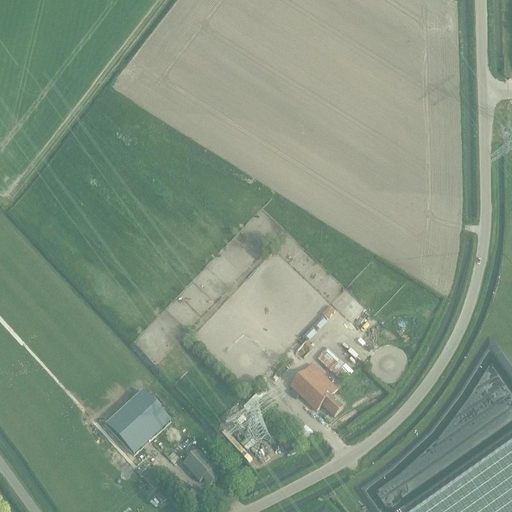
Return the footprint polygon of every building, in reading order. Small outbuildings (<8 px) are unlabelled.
[(350,369),(328,348),(316,360),(343,385),(360,367),(356,363),(350,369)] [(331,397),(337,390),(312,366),(290,388),(316,413),(322,407),(334,418),(343,409),(331,397)] [(143,393),(106,427),(133,457),(171,423),(143,393)] [(278,421),(284,418),(280,411),(274,414),(278,421)] [(511,511),(511,442),(413,511),(511,511)] [(203,480),(209,487),(217,480),(211,473),(214,469),(198,452),(183,466),(199,483),(203,480)] [(143,478),(152,488),(164,477),(155,467),(143,478)] [(171,497),(164,489),(157,496),(163,503),(171,497)]
